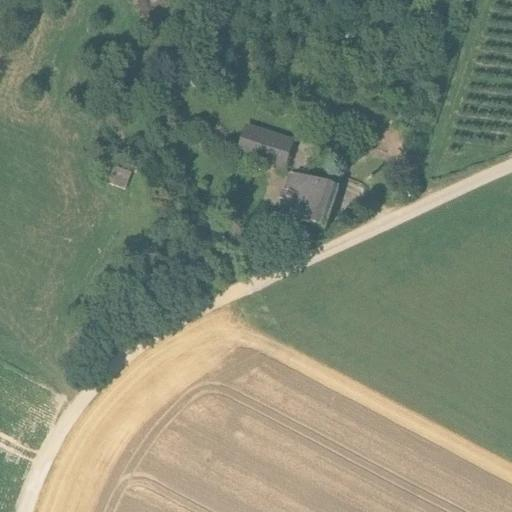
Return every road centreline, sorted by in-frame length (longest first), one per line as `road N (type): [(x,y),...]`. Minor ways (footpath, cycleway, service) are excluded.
road 1 (track): [(511,164),(161,323),(73,401),(28,511)]
road 2 (track): [(480,0),(417,203)]
